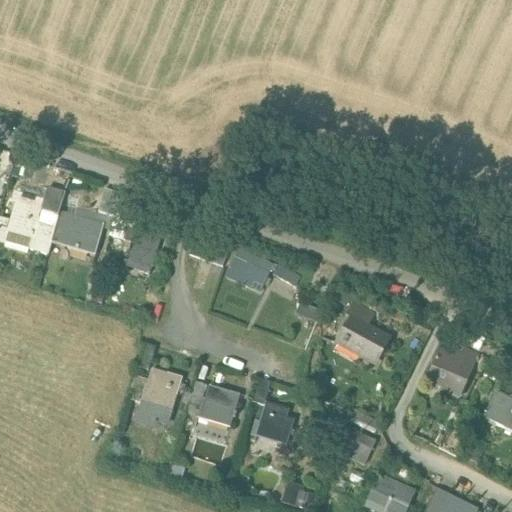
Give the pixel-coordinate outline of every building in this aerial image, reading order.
[(39,223),(55,228),(59,215),(64,196),(48,192),(45,203),(39,223)] [(120,198),(104,193),(98,216),(113,220),(120,198)] [(45,203),(14,194),(12,203),(16,204),(8,234),(33,241),(38,223),(39,223),(45,203)] [(104,219),(70,209),(67,217),(59,215),(55,228),(50,245),(95,258),(104,228),(101,227),(104,219)] [(39,223),(38,223),(33,241),(30,252),(47,257),(50,245),(55,228),(39,223)] [(149,231),(137,227),(130,250),(127,249),(126,254),(128,255),(123,268),(124,269),(126,263),(151,271),(163,235),(149,231)] [(230,249),(196,237),(189,258),(222,270),(230,249)] [(271,269),(240,255),(233,269),(265,284),(271,269)] [(316,276),(289,264),(284,275),(312,287),(316,276)] [(316,322),(320,310),(301,304),(297,315),(316,322)] [(387,342),(351,322),(335,353),(336,353),(339,348),(374,367),(387,342)] [(148,373),(155,350),(145,347),(138,370),(148,373)] [(460,357),(440,349),(440,350),(437,358),(436,358),(435,359),(436,360),(429,376),(427,375),(425,382),(427,382),(426,384),(442,391),(441,393),(459,401),(465,387),(466,384),(473,367),(475,364),(477,365),(480,359),(462,351),(460,357)] [(182,381),(151,372),(148,383),(143,398),(141,406),(159,412),(157,419),(169,423),(182,381)] [(148,383),(135,378),(130,394),(143,398),(148,383)] [(271,386),(260,383),(253,405),(264,409),(271,386)] [(196,385),(186,417),(197,421),(203,402),(207,388),(196,385)] [(240,398),(209,389),(205,403),(203,402),(197,421),(207,425),(209,419),(230,425),(229,431),(230,431),(233,420),(235,421),(236,417),(234,417),(240,398)] [(508,401),(496,395),(484,421),(511,434),(511,399),(510,399),(508,401)] [(288,413),(266,406),(256,439),(258,440),(259,434),(278,440),(276,446),(286,449),(294,423),(286,421),(288,413)] [(346,418),(328,409),(318,430),(336,439),(341,429),(346,418)] [(374,445),(341,429),(336,439),(331,450),(364,466),(374,445)] [(405,511),(416,491),(383,475),(373,496),(367,507),(375,511),(376,511),(405,511)] [(288,486),(283,502),(309,510),(314,494),(288,486)] [(429,487),(416,511),(427,511),(438,492),(429,487)] [(365,492),(355,511),(375,511),(367,507),(373,496),(365,492)] [(438,492),(427,511),(438,511),(446,496),(438,492)] [(476,511),(477,511),(446,496),(438,511),(476,511)]
